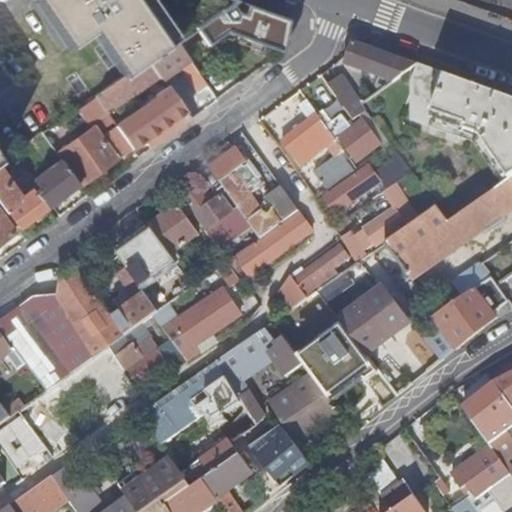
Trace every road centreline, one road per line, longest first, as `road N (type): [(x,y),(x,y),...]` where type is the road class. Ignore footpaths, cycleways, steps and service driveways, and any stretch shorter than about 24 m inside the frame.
road 1 (residential): [(0,282),(304,61),(330,32),(341,0)]
road 2 (residential): [(511,337),(445,376),(280,511)]
road 3 (residential): [(342,0),(511,62)]
